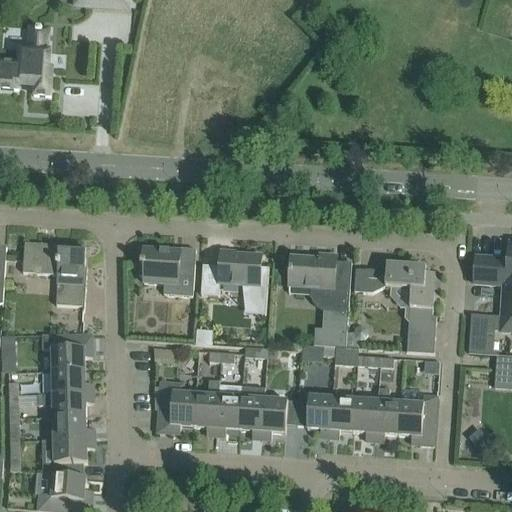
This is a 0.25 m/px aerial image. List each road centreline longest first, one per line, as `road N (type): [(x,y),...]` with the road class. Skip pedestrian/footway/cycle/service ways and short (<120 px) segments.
road 1 (residential): [(441,483),(456,264),(442,244),(112,224)]
road 2 (unclassified): [(511,190),(0,161)]
road 3 (residential): [(115,461),(112,224)]
road 4 (residential): [(319,476),(115,461)]
road 5 (residential): [(441,483),(319,476)]
